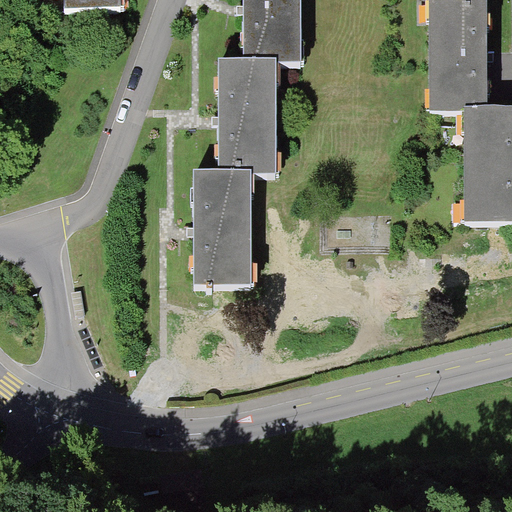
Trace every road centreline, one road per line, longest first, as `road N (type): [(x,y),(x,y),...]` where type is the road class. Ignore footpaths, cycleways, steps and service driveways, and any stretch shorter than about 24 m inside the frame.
road 1 (residential): [(43,412),(94,427),(186,434),(511,359)]
road 2 (residential): [(0,238),(99,198),(172,0)]
